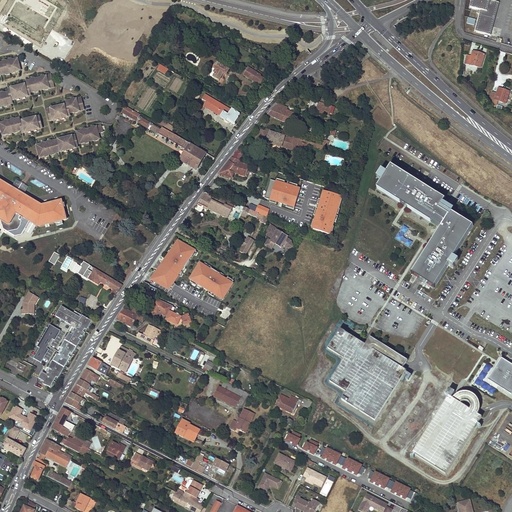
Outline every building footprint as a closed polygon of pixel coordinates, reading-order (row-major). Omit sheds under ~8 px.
[(473,66),(481,68),(485,55),(473,51),(471,57),(467,55),(465,63),(469,65),(470,62),(474,63),(473,66)] [(0,74),(3,73),(4,75),(6,74),(7,75),(9,75),(9,74),(12,73),(13,74),(15,73),(15,72),(17,72),(17,70),(20,69),(18,61),(15,62),(14,60),(12,60),(11,60),(9,60),(9,61),(7,62),(6,61),(3,62),(3,63),(1,63),(1,65),(0,65),(0,74)] [(214,78),(220,81),(222,77),(224,74),(225,75),(226,76),(229,70),(217,63),(213,68),(216,70),(214,73),(216,74),(214,78)] [(160,65),(158,69),(166,74),(169,69),(160,65)] [(259,85),(263,78),(261,77),(261,76),(248,68),(244,76),(259,85)] [(0,108),(1,108),(1,107),(4,106),(5,107),(7,107),(7,105),(9,105),(9,103),(12,102),(11,101),(11,99),(14,99),(14,100),(16,100),(17,101),(19,100),(20,99),(22,99),(23,99),(25,99),(26,98),(28,97),(27,95),(30,95),(30,93),(29,92),(32,91),(33,93),(34,92),(36,93),(38,92),(38,91),(40,91),(39,89),(41,89),(42,90),(44,90),(45,91),(47,90),(48,89),(54,87),(51,76),(45,77),(44,77),(42,77),(41,78),(39,79),(39,80),(37,81),(37,79),(35,80),(34,79),(32,79),(32,81),(30,81),(30,83),(27,83),(28,85),(28,87),(25,87),(25,85),(23,86),(22,85),(20,86),(19,87),(17,87),(16,87),(14,87),(13,88),(11,89),(12,91),(9,91),(9,93),(9,94),(7,95),(6,93),(4,94),(3,93),(1,93),(1,95),(0,94),(0,108)] [(488,102),(497,105),(498,101),(505,104),(509,92),(498,89),(496,94),(491,92),(488,102)] [(232,111),(205,95),(202,99),(206,102),(204,106),(221,116),(221,117),(233,125),(238,118),(240,115),(232,109),(232,111)] [(52,109),(50,109),(51,111),(48,112),(50,120),(53,119),(53,121),(55,120),(56,121),(58,121),(59,119),(61,119),(62,120),(64,119),(65,118),(67,118),(66,116),(69,115),(69,114),(69,112),(71,111),(72,113),(74,113),(75,113),(77,113),(77,112),(80,111),(83,110),(81,99),(75,100),(73,99),(71,100),(71,101),(69,101),(69,103),(66,104),(67,105),(67,107),(64,108),(64,106),(62,106),(61,106),(59,106),(58,107),(56,108),(55,107),(53,108),(52,109)] [(320,113),(328,116),(331,106),(323,103),(321,110),(320,113)] [(299,118),(286,112),(287,110),(288,108),(277,104),(267,115),(286,122),(298,126),(301,118),(299,118)] [(141,115),(126,106),(122,112),(137,121),(151,129),(153,125),(140,117),(141,115)] [(287,110),(286,112),(299,118),(300,116),(287,110)] [(3,125),(0,125),(2,134),(5,133),(5,135),(7,134),(8,135),(11,134),(11,133),(13,133),(14,133),(16,133),(17,132),(19,131),(19,130),(21,129),(22,131),(22,132),(25,131),(25,133),(27,132),(28,133),(30,133),(31,132),(33,131),(34,132),(36,131),(37,130),(39,130),(39,128),(41,127),(39,119),(37,120),(36,118),(34,118),(33,118),(31,118),(30,119),(28,120),(27,119),(25,120),(24,121),(22,121),(23,123),(20,124),(20,122),(19,121),(17,121),(16,120),(14,120),(13,119),(11,120),(10,121),(8,122),(7,121),(5,121),(4,123),(3,123),(3,125)] [(163,127),(163,128),(172,134),(174,130),(165,124),(163,127)] [(162,129),(153,125),(151,129),(159,134),(162,129)] [(80,133),(77,134),(79,142),(82,142),(83,143),(85,143),(86,144),(88,143),(88,142),(90,142),(89,140),(92,139),(92,141),(94,141),(95,141),(97,141),(98,140),(99,139),(98,134),(103,132),(101,126),(95,128),(94,127),(92,128),(91,129),(89,129),(90,131),(87,132),(87,130),(86,130),(84,130),(82,130),(82,131),(80,132),(80,133)] [(163,128),(162,128),(162,129),(159,134),(186,150),(180,160),(196,170),(206,153),(173,134),(172,134),(163,128)] [(271,133),(272,130),(267,129),(266,131),(261,130),(258,140),(268,142),(268,143),(296,152),(299,143),(307,146),(308,141),(287,135),(287,137),(288,137),(288,138),(271,133)] [(40,147),(37,147),(39,156),(42,155),(42,157),(44,156),(45,157),(47,156),(48,155),(50,155),(51,155),(53,155),(54,154),(56,153),(55,152),(58,151),(61,150),(61,152),(63,151),(66,152),(67,151),(69,150),(70,151),(72,150),(73,149),(75,149),(74,147),(77,146),(75,138),(72,139),(72,137),(70,137),(69,137),(67,137),(66,138),(64,139),(63,138),(61,139),(60,140),(58,140),(59,142),(56,143),(53,143),(53,142),(51,142),(50,141),(48,142),(47,143),(45,144),(44,143),(42,143),(41,144),(39,145),(40,147)] [(320,145),(308,141),(307,146),(324,151),(325,147),(324,146),(320,145)] [(307,146),(299,143),(296,152),(305,154),(307,146)] [(237,152),(232,158),(240,161),(241,161),(245,154),(242,148),(237,152)] [(240,161),(232,158),(219,174),(232,178),(234,173),(246,177),(249,166),(239,163),(240,161)] [(265,176),(267,177),(268,175),(270,170),(258,166),(257,170),(266,173),(265,176)] [(389,167),(376,188),(405,207),(440,229),(430,245),(411,274),(434,288),(472,227),(451,214),(454,210),(448,207),(442,203),(445,200),(389,167)] [(277,182),(270,180),(265,198),(271,200),(277,202),(287,205),(295,207),(300,189),(297,188),(287,185),(285,184),(277,182)] [(0,181),(0,219),(2,220),(4,228),(8,231),(17,229),(20,225),(19,223),(20,221),(22,222),(24,218),(39,227),(66,220),(62,201),(42,206),(25,196),(24,198),(20,196),(13,192),(9,189),(10,187),(0,181)] [(16,185),(13,192),(20,196),(24,190),(25,188),(21,186),(17,184),(16,185)] [(324,196),(325,192),(323,191),(320,200),(319,199),(317,204),(320,205),(322,196),(324,196)] [(340,196),(325,192),(324,196),(322,196),(320,205),(318,209),(316,216),(315,220),(314,225),(314,227),(313,229),(329,234),(330,229),(332,230),(333,226),(334,222),(336,216),(336,214),(337,213),(336,213),(337,209),(338,210),(340,201),(339,201),(340,196)] [(205,193),(197,204),(199,204),(199,205),(201,206),(202,206),(217,214),(218,211),(221,213),(220,215),(227,218),(230,214),(231,214),(232,211),(232,210),(233,207),(233,205),(229,203),(227,204),(227,205),(224,204),(226,200),(205,193)] [(269,210),(258,205),(255,212),(267,217),(269,210)] [(255,212),(245,207),(243,212),(242,215),(246,217),(248,214),(262,221),(261,222),(266,224),(269,219),(266,217),(255,212)] [(293,246),(292,241),(287,238),(288,237),(276,229),(276,228),(271,225),(267,232),(271,234),(270,235),(270,237),(273,238),(271,241),(275,244),(282,248),(284,244),(286,245),(287,248),(293,246)] [(79,229),(76,235),(81,238),(85,232),(79,229)] [(32,254),(43,252),(42,245),(45,245),(44,242),(49,241),(48,237),(29,241),(32,254)] [(248,242),(242,238),(239,243),(245,247),(242,253),(244,254),(248,248),(250,249),(252,244),(248,242)] [(271,241),(269,240),(265,245),(272,249),(275,244),(271,241)] [(195,251),(178,241),(163,263),(172,269),(167,277),(175,282),(179,276),(178,275),(183,267),(185,267),(189,261),(193,255),(195,251)] [(49,263),(56,265),(60,255),(54,252),(49,263)] [(172,269),(163,263),(151,280),(169,290),(170,289),(174,283),(175,282),(167,277),(172,269)] [(200,263),(189,279),(191,280),(197,284),(203,287),(204,288),(205,289),(206,287),(208,288),(207,290),(209,291),(215,295),(217,296),(222,299),(222,300),(233,284),(232,283),(226,279),(222,277),(219,275),(220,274),(217,272),(211,268),(210,269),(203,265),(200,263)] [(123,285),(95,268),(88,279),(98,285),(100,282),(114,290),(111,294),(116,297),(123,285)] [(39,298),(29,292),(23,302),(23,310),(22,309),(21,314),(35,314),(35,305),(39,298)] [(161,313),(168,317),(172,307),(157,300),(153,307),(153,306),(149,314),(157,318),(159,313),(161,313)] [(87,321),(88,319),(81,315),(80,317),(73,313),(62,306),(56,316),(71,325),(72,323),(84,330),(85,329),(87,330),(91,324),(87,321)] [(175,309),(172,307),(168,317),(166,320),(177,325),(183,323),(190,320),(188,314),(181,317),(180,316),(179,316),(179,315),(178,314),(177,314),(176,315),(172,313),(175,309)] [(132,311),(131,312),(124,309),(121,314),(120,314),(117,320),(132,327),(136,318),(143,322),(145,318),(137,314),(132,311)] [(85,333),(87,330),(85,329),(84,330),(72,323),(71,325),(75,328),(75,327),(85,333)] [(40,348),(33,358),(41,363),(49,350),(47,349),(53,340),(55,341),(61,331),(50,325),(37,347),(40,348)] [(139,333),(137,337),(151,344),(158,329),(149,325),(144,336),(139,333)] [(47,375),(42,372),(39,377),(44,380),(43,384),(50,387),(56,377),(58,379),(71,358),(69,356),(71,353),(73,354),(81,340),(79,339),(81,336),(83,337),(85,333),(75,327),(75,328),(71,334),(69,333),(61,347),(63,348),(59,355),(57,354),(48,368),(50,369),(47,375)] [(135,354),(126,349),(124,353),(119,351),(111,365),(119,369),(119,368),(126,372),(135,354)] [(195,360),(199,351),(194,350),(191,358),(195,360)] [(340,363),(342,360),(327,350),(325,353),(340,363)] [(511,363),(502,357),(498,362),(488,379),(511,393),(511,363)] [(93,358),(88,366),(97,371),(100,366),(105,369),(107,365),(102,362),(93,358)] [(214,365),(207,361),(203,368),(210,371),(214,365)] [(16,368),(24,372),(26,367),(19,363),(16,368)] [(487,364),(475,383),(493,394),(496,390),(482,381),(491,367),(487,364)] [(96,383),(99,377),(86,370),(81,380),(89,384),(92,380),(96,383)] [(120,373),(119,373),(117,376),(129,382),(131,379),(123,375),(120,373)] [(189,381),(194,383),(197,377),(192,375),(189,381)] [(124,387),(109,379),(108,380),(110,381),(109,382),(111,383),(110,385),(119,390),(120,389),(123,390),(124,387)] [(89,384),(81,380),(77,385),(92,393),(94,389),(89,386),(90,385),(89,384)] [(248,394),(225,381),(221,388),(241,398),(245,400),(247,396),(248,394)] [(77,385),(72,393),(81,398),(85,393),(93,398),(93,397),(98,400),(99,399),(99,398),(92,393),(77,385)] [(214,396),(236,408),(236,407),(241,398),(221,388),(219,386),(214,396)] [(65,404),(80,411),(81,408),(78,406),(82,399),(81,398),(72,393),(65,404)] [(291,396),(289,399),(281,395),(276,406),(293,414),(300,400),(291,396)] [(0,414),(1,415),(8,402),(0,398),(0,414)] [(245,400),(241,398),(236,407),(241,409),(245,400)] [(312,402),(304,399),(303,402),(304,402),(303,405),(309,408),(312,402)] [(188,409),(194,412),(197,404),(192,402),(188,409)] [(23,409),(15,405),(9,416),(23,423),(21,426),(31,430),(38,417),(30,413),(28,418),(20,414),(23,409)] [(66,421),(71,412),(63,408),(52,429),(67,437),(70,431),(72,432),(75,426),(66,421)] [(254,414),(244,409),(240,418),(241,419),(240,420),(239,420),(238,422),(234,420),(230,429),(234,431),(236,428),(244,432),(248,422),(250,423),(254,414)] [(109,413),(107,417),(123,426),(126,421),(109,413)] [(107,417),(106,417),(104,419),(102,423),(122,433),(125,427),(123,426),(107,417)] [(190,424),(182,419),(175,433),(184,437),(185,433),(187,434),(186,435),(196,440),(200,431),(190,425),(190,424)] [(8,439),(2,448),(4,449),(5,447),(21,456),(20,458),(22,459),(27,449),(13,442),(20,430),(12,426),(6,438),(8,439)] [(291,435),(289,434),(284,444),(291,447),(292,444),(295,446),(296,443),(297,444),(299,439),(298,438),(300,435),(293,432),(291,435)] [(185,433),(184,437),(194,443),(196,440),(186,435),(187,434),(185,433)] [(68,437),(67,439),(87,448),(88,449),(91,443),(75,434),(72,439),(68,437)] [(65,444),(64,444),(79,452),(80,451),(84,454),(86,451),(87,448),(67,439),(67,440),(63,438),(63,440),(61,442),(65,444)] [(60,451),(62,447),(47,439),(40,453),(43,455),(45,456),(49,448),(71,459),(72,457),(65,453),(65,454),(60,451)] [(307,443),(303,450),(313,454),(314,452),(315,452),(317,448),(316,447),(318,444),(311,440),(309,444),(307,443)] [(118,445),(112,442),(108,451),(116,455),(115,458),(120,460),(126,447),(122,445),(121,446),(118,445)] [(5,447),(4,449),(20,458),(21,456),(5,447)] [(49,448),(45,456),(67,467),(71,459),(49,448)] [(329,462),(334,452),(327,448),(326,451),(322,449),(319,455),(323,457),(322,459),(329,462)] [(340,465),(343,459),(340,457),(341,455),(334,452),(329,462),(336,466),(337,464),(340,465)] [(200,453),(191,468),(202,474),(207,463),(202,460),(205,455),(200,453)] [(291,472),(296,462),(279,454),(274,463),(291,472)] [(149,460),(147,459),(142,457),(141,458),(135,455),(130,464),(134,466),(134,465),(137,467),(138,466),(142,468),(149,472),(151,468),(154,467),(153,465),(155,461),(150,459),(149,460)] [(37,458),(35,462),(45,467),(46,468),(48,464),(43,461),(41,460),(37,458)] [(194,462),(189,459),(186,465),(191,467),(194,462)] [(224,476),(226,472),(229,465),(217,459),(215,462),(213,466),(219,469),(217,472),(224,476)] [(350,472),(355,462),(348,459),(347,461),(343,459),(340,465),(344,467),(343,469),(350,472)] [(34,466),(36,467),(32,477),(39,481),(45,467),(35,462),(34,466)] [(362,466),(355,462),(350,472),(357,476),(358,474),(361,476),(364,470),(361,468),(362,466)] [(321,487),(326,478),(307,468),(303,476),(307,478),(306,480),(313,484),(321,487)] [(72,482),(50,471),(47,477),(69,488),(68,490),(72,492),(76,484),(72,482)] [(377,486),(383,476),(375,472),(374,474),(371,473),(368,479),(371,481),(370,483),(377,486)] [(282,482),(265,473),(259,487),(266,490),(269,485),(270,483),(279,488),(282,482)] [(390,479),(383,476),(377,486),(385,489),(385,487),(389,489),(392,483),(388,481),(390,479)] [(193,480),(192,482),(189,481),(186,487),(189,489),(187,493),(191,495),(190,499),(197,503),(199,499),(196,498),(203,485),(193,480)] [(399,496),(404,486),(397,483),(395,485),(392,483),(389,489),(392,491),(392,493),(399,496)] [(411,490),(404,486),(399,496),(406,500),(407,498),(410,500),(413,493),(410,492),(411,490)] [(194,511),(200,511),(203,507),(175,492),(174,495),(171,500),(194,511)] [(91,511),(96,502),(82,495),(78,504),(76,503),(73,501),(71,505),(84,511),(85,510),(89,511),(91,511)] [(380,511),(381,511),(391,511),(393,510),(388,507),(385,506),(386,504),(368,495),(366,498),(365,498),(363,502),(364,503),(363,505),(362,504),(359,510),(363,511),(366,511),(370,506),(371,504),(381,509),(380,511)] [(304,511),(314,511),(318,506),(311,503),(308,501),(308,503),(300,498),(297,504),(295,507),(304,511)] [(473,511),(470,500),(458,502),(459,511),(473,511)] [(216,511),(221,503),(217,501),(211,511),(216,511)] [(29,502),(27,507),(24,506),(22,511),(23,511),(22,511),(33,511),(35,510),(34,510),(36,505),(29,502)]
